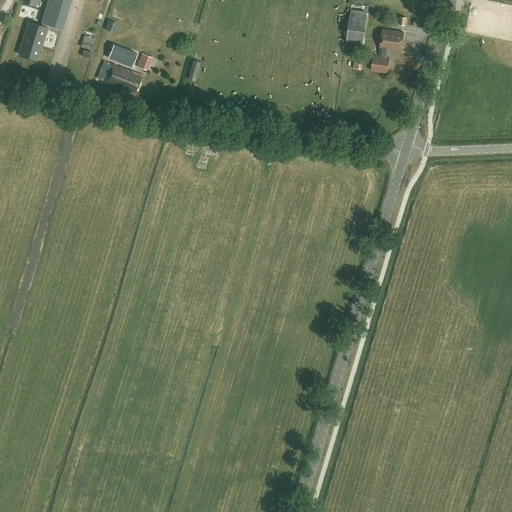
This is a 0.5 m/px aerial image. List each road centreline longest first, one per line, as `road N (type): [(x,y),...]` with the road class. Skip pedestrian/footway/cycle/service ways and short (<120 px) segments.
road 1 (unclassified): [(406,148),(0,84)]
road 2 (tertiary): [(297,511),(406,148)]
road 3 (tertiary): [(406,148),(447,0)]
